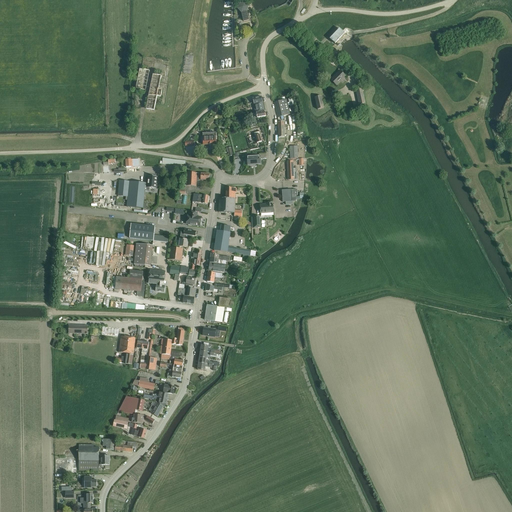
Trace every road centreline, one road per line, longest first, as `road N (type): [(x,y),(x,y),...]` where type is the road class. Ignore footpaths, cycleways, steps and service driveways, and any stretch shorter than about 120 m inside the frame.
road 1 (tertiary): [(103,511),(112,482),(182,395),(196,325)]
road 2 (unclassified): [(264,87),(210,107),(166,145),(127,148)]
road 3 (tertiary): [(196,325),(222,180)]
road 4 (track): [(0,140),(123,137),(140,146)]
road 5 (unclassified): [(196,325),(54,320)]
road 6 (unclassified): [(450,0),(395,14),(311,13)]
road 7 (unclassified): [(222,180),(253,180),(267,170),(272,137),(264,87)]
road 8 (unclassified): [(127,148),(0,153)]
